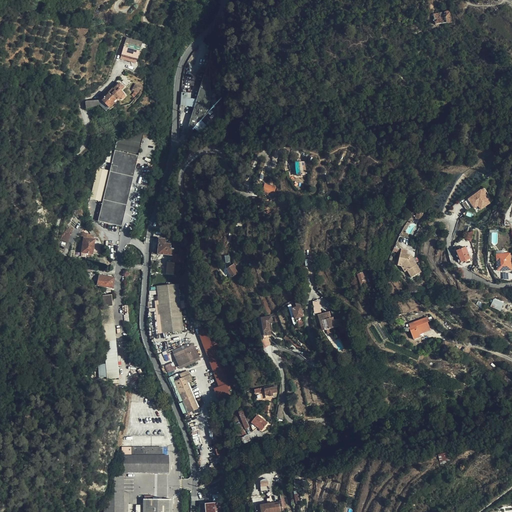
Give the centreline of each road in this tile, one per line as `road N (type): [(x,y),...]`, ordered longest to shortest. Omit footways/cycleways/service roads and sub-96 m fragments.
road 1 (tertiary): [(193,511),(190,448),(145,341),(142,314),(177,76),(225,0)]
road 2 (unknown): [(146,267),(87,270),(55,251),(65,173),(87,138),(82,101),(117,72)]
road 3 (residential): [(511,285),(487,283),(452,260),(448,221),(426,229)]
